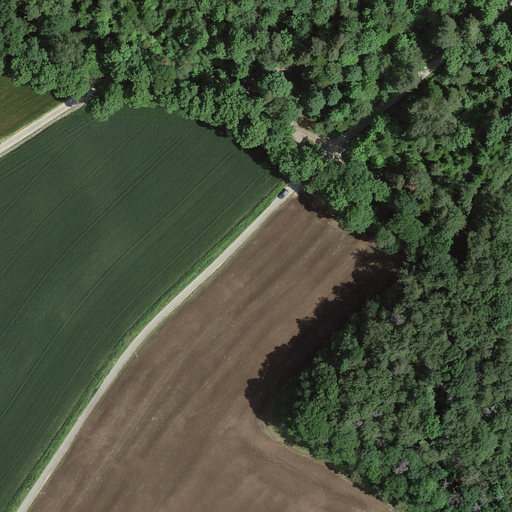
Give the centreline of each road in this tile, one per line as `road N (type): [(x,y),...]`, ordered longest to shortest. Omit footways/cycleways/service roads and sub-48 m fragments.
road 1 (unclassified): [(508,0),(311,166),(133,347),(22,511)]
road 2 (track): [(95,88),(145,74),(229,84),(493,0)]
road 3 (track): [(511,235),(452,218),(330,152)]
road 4 (track): [(120,77),(88,66),(115,32),(153,14),(156,0)]
road 5 (track): [(229,84),(340,144)]
